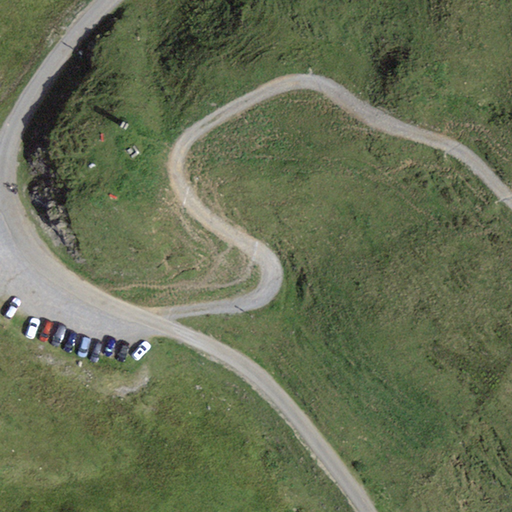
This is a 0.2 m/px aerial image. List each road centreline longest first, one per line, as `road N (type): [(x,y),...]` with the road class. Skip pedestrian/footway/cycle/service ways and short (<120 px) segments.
road 1 (tertiary): [(116,0),(51,71),(15,130),(5,176),(13,219),(44,262),(85,293),(210,346),(270,386),(368,511)]
road 2 (track): [(161,327),(165,318),(246,303),(268,290),(269,267),(190,201),(178,169),(188,140),(202,128),(274,89),(325,86),(390,125),(468,156),(511,199)]
